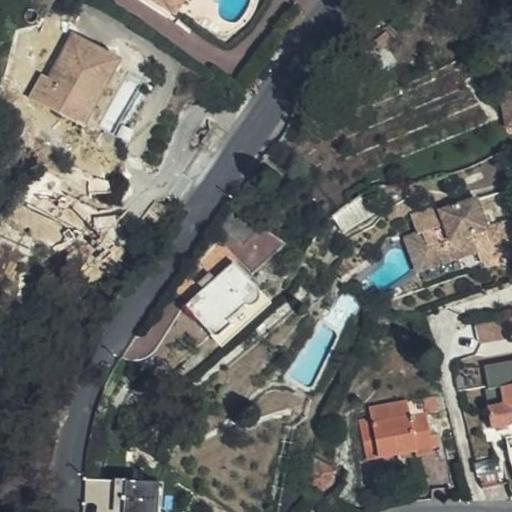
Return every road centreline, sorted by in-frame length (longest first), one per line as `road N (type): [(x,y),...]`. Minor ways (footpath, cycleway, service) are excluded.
road 1 (tertiary): [(66,511),(88,378),(345,0)]
road 2 (unknown): [(492,511),(449,318)]
